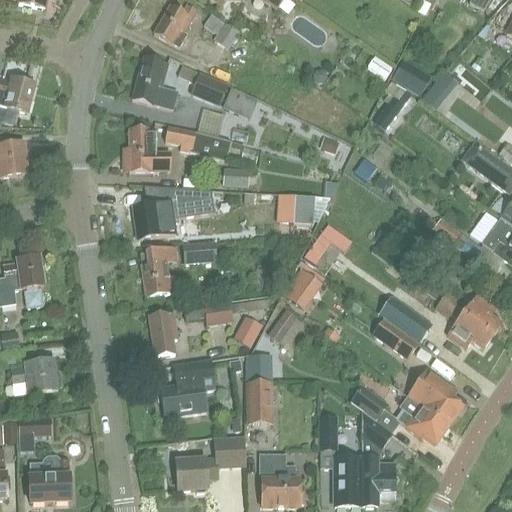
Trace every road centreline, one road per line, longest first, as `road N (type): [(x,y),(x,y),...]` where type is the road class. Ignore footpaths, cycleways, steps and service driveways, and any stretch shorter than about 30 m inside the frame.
road 1 (residential): [(121,511),(79,209)]
road 2 (residential): [(79,209),(78,113),(90,60)]
road 3 (residential): [(437,511),(511,386)]
